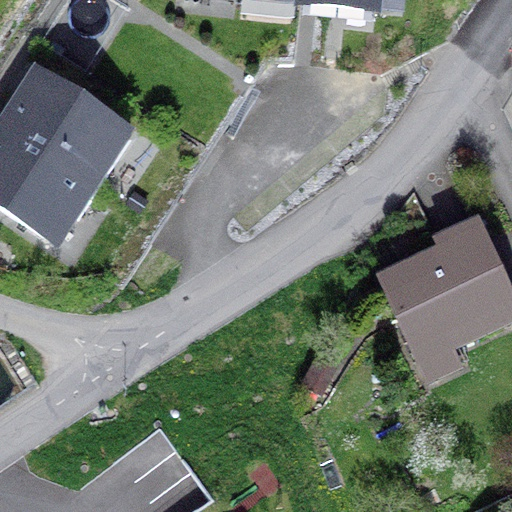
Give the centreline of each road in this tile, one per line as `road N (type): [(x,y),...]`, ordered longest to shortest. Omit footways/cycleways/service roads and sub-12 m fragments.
road 1 (residential): [(467,85),(371,184),(107,366)]
road 2 (residential): [(107,366),(0,442)]
road 3 (unclassified): [(107,366),(75,329),(0,307)]
